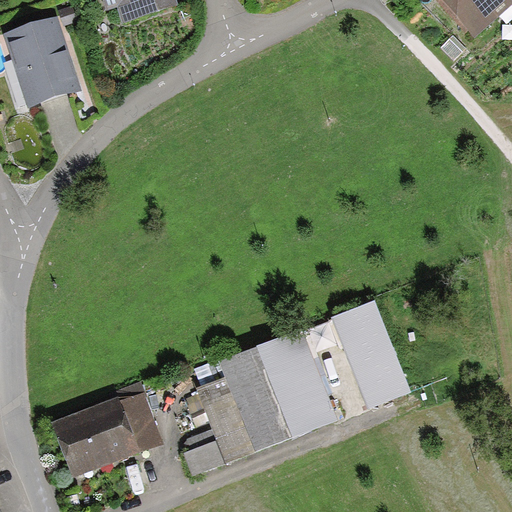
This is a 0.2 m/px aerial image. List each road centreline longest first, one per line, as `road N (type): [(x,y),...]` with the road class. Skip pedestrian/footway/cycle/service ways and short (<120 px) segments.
road 1 (residential): [(22,237),(107,120),(231,46)]
road 2 (residential): [(41,511),(12,406),(10,305),(22,237)]
